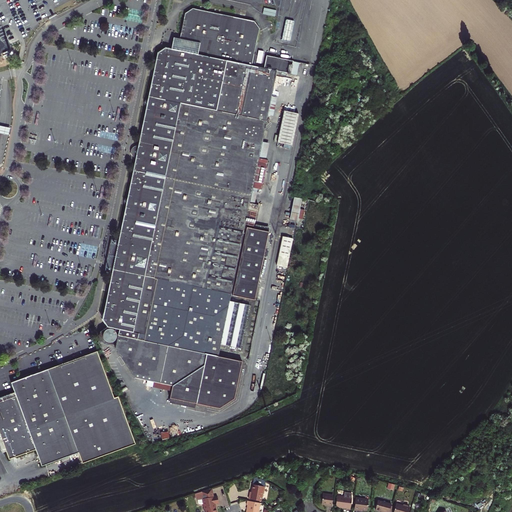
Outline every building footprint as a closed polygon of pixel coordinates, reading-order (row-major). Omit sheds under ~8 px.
[(268,232),(255,229),(255,225),(254,225),(258,205),(254,204),(249,203),(252,188),(258,189),(261,190),(267,160),(266,160),(258,158),(261,142),(267,115),(269,103),(275,104),(297,108),(303,79),(296,77),(299,63),(267,56),(264,69),(254,67),(251,66),(254,55),(259,29),(254,22),(192,9),(185,14),(180,39),(178,51),(171,50),(165,48),(157,53),(119,241),(112,273),(102,319),(108,327),(120,330),(115,349),(135,378),(147,381),(146,386),(155,388),(171,391),(169,403),(195,408),(196,403),(219,408),(234,398),(242,362),(236,360),(220,357),(231,301),(233,296),(254,300),(268,232)] [(281,40),(290,42),(294,22),(286,20),(281,40)] [(174,38),(171,50),(178,51),(180,39),(174,38)] [(269,103),(267,115),(273,116),(275,104),(269,103)] [(292,146),(298,114),(283,112),(277,144),(292,146)] [(0,133),(9,136),(10,128),(1,126),(0,125),(0,133)] [(269,144),(261,142),(258,158),(266,160),(269,144)] [(254,204),(258,189),(252,188),(249,203),(254,204)] [(297,222),(298,218),(300,209),(302,199),(294,198),(290,220),(297,222)] [(293,239),(283,237),(279,256),(289,258),(293,239)] [(112,273),(119,241),(111,239),(105,271),(112,273)] [(231,301),(220,357),(236,360),(247,305),(231,301)] [(117,337),(117,336),(117,334),(116,333),(116,332),(115,331),(114,330),(113,330),(111,329),(110,329),(109,329),(107,329),(106,330),(105,331),(104,332),(104,333),(103,334),(103,336),(103,337),(104,338),(104,340),(105,340),(106,341),(107,342),(109,342),(110,343),(111,342),(112,342),(114,341),(115,341),(115,340),(116,338),(117,337)] [(112,396),(94,350),(9,383),(11,388),(13,393),(0,397),(0,437),(6,452),(9,460),(36,449),(42,465),(78,452),(82,462),(134,442),(116,395),(112,396)] [(161,441),(169,439),(167,432),(160,434),(161,441)] [(247,496),(246,499),(258,502),(260,494),(261,494),(263,481),(257,478),(251,478),(249,493),(248,492),(247,496)] [(203,511),(214,511),(214,509),(213,505),(217,504),(215,497),(212,497),(210,489),(193,495),(194,499),(195,499),(196,505),(198,506),(201,505),(202,510),(203,510),(203,511)] [(346,509),(350,510),(352,498),(351,498),(352,493),(345,492),(344,497),(337,496),(336,507),(341,508),(345,508),(346,509)] [(332,506),(334,495),(323,494),(322,504),(329,505),(328,505),(330,506),(332,506)] [(368,511),(369,500),(356,498),(354,511),(357,511),(360,511),(360,510),(368,511)] [(389,511),(391,504),(378,501),(375,510),(383,511),(389,511)] [(257,511),(259,504),(247,502),(246,506),(247,506),(246,511),(245,511),(257,511)]
